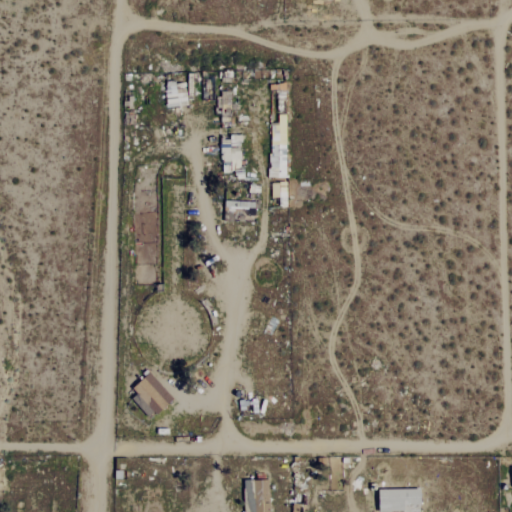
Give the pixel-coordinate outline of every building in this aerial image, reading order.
[(191,74),(188,74),(188,83),(175,83),(175,89),(166,90),(167,107),(193,106),(191,74)] [(285,177),(287,115),(279,115),(279,124),(271,124),(269,177),(285,177)] [(225,199),(225,207),(248,210),(248,215),(254,216),(256,201),(225,199)] [(172,398),(150,372),(128,391),(151,417),(172,398)] [(270,511),(269,481),(251,481),(251,493),(244,493),(244,511),(270,511)] [(379,489),(378,511),(420,511),(421,489),(379,489)]
